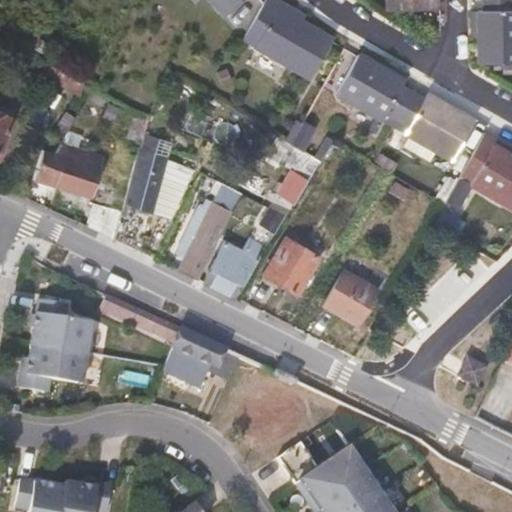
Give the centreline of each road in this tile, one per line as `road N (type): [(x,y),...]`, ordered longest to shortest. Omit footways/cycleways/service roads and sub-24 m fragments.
road 1 (residential): [(5,211),(400,402)]
road 2 (residential): [(254,511),(218,458),(174,428),(129,422),(48,437),(0,428)]
road 3 (residential): [(400,402),(432,355),(511,275)]
road 4 (residential): [(444,72),(322,0)]
road 5 (residential): [(400,402),(511,459)]
